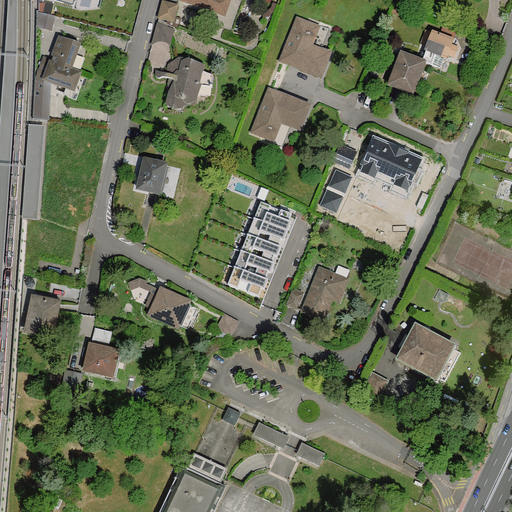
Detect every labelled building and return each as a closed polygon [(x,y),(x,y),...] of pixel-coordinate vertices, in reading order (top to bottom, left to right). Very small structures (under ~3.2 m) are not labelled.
[(17,51),(17,0),(8,0),(6,40),(0,125),(0,312),(4,263),(9,188),(12,142),(15,97),(17,51)] [(178,0),(179,0),(227,17),(232,1),(228,0),(178,0)] [(180,7),(165,3),(161,19),(176,23),(180,7)] [(37,26),(54,29),(57,14),(39,11),(37,26)] [(279,62),(321,78),(331,53),(312,45),(319,26),(296,17),(279,62)] [(176,31),(160,24),(154,45),(157,44),(160,43),(163,42),(168,42),(170,44),(172,47),(176,31)] [(428,44),(426,50),(446,58),(448,54),(455,57),(459,47),(452,45),(454,39),(433,31),(432,33),(427,31),(423,43),(428,44)] [(84,47),(62,39),(54,60),(53,63),(75,71),(84,47)] [(426,62),(401,52),(388,85),(413,95),(426,62)] [(85,75),(75,71),(53,63),(54,60),(46,57),(35,88),(36,92),(49,97),(52,86),(78,95),(85,75)] [(181,59),(169,65),(167,74),(163,73),(157,72),(157,76),(158,79),(161,79),(164,78),(168,79),(170,79),(169,85),(170,89),(168,95),(170,97),(168,107),(176,112),(186,111),(186,108),(197,106),(198,103),(199,103),(205,87),(203,85),(205,74),(207,73),(208,67),(197,63),(192,61),(181,59)] [(279,123),(300,131),(310,106),(268,89),(250,132),(272,141),(279,123)] [(374,139),(360,173),(375,180),(378,174),(397,183),(408,157),(389,148),(390,146),(374,139)] [(357,153),(341,146),(334,162),(351,169),(357,153)] [(170,166),(147,161),(140,191),(162,197),(170,166)] [(352,178),(336,171),(329,187),(345,194),(352,178)] [(343,198),(327,191),(320,207),(336,214),(343,198)] [(289,223),(292,215),(261,203),(255,219),(288,233),(291,224),(289,223)] [(284,242),(288,233),(255,219),(248,236),(258,240),(258,239),(261,233),(271,237),(268,243),(279,248),(282,241),(284,242)] [(258,239),(258,240),(248,236),(242,252),(251,256),(252,256),(254,249),(264,253),(262,260),(272,264),(275,257),(278,258),(281,249),(279,248),(268,243),(258,239)] [(252,256),(251,256),(242,252),(235,268),(245,272),(248,265),(258,269),(255,276),(266,280),(269,273),(271,274),(275,265),(272,264),(262,260),(252,256)] [(350,279),(321,267),(303,312),(325,321),(334,300),(341,303),(350,279)] [(245,272),(235,268),(228,285),(238,289),(241,281),(251,285),(248,293),(259,297),(262,290),(265,291),(268,281),(266,280),(255,276),(245,272)] [(191,301),(161,287),(160,290),(155,288),(145,283),(144,278),(129,282),(132,290),(141,287),(153,292),(147,307),(152,308),(149,315),(179,328),(191,301)] [(304,295),(294,291),(288,306),(298,310),(304,295)] [(59,303),(32,297),(25,332),(52,338),(59,303)] [(219,326),(234,334),(241,321),(226,312),(219,326)] [(457,344),(417,324),(398,359),(438,380),(457,344)] [(97,326),(94,338),(111,343),(114,331),(97,326)] [(83,370),(114,377),(120,350),(90,343),(83,370)] [(390,381),(374,373),(366,388),(382,396),(390,381)] [(241,414),(229,408),(223,420),(235,426),(241,414)] [(290,437),(259,423),(254,435),(284,449),(290,437)] [(325,454),(302,443),(297,455),(320,466),(325,454)] [(214,511),(226,486),(221,483),(228,470),(195,454),(188,468),(182,465),(160,511),(214,511)]
